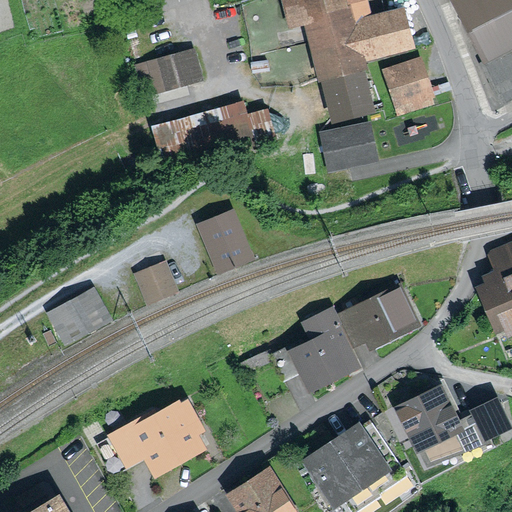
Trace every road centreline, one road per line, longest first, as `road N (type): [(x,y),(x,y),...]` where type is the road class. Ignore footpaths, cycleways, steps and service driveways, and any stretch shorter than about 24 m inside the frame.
road 1 (residential): [(472,134),(482,238),(469,280),(443,319),(402,357),(172,511)]
road 2 (residential): [(424,0),(458,71),(472,134)]
